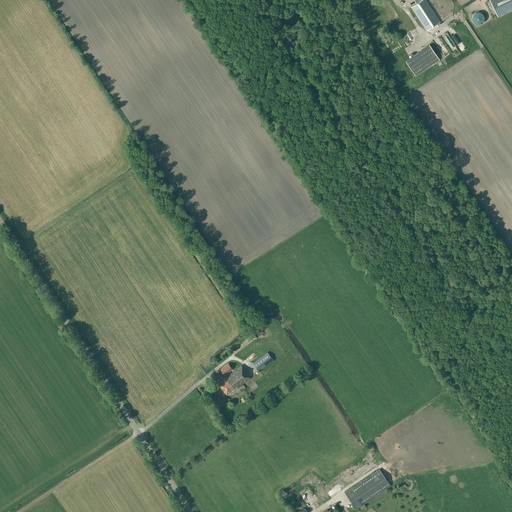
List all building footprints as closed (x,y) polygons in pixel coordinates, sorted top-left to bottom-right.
[(426,30),(440,22),(425,0),(421,0),(411,7),(426,30)] [(511,0),(490,0),(498,16),(511,9),(511,0)] [(393,22),(391,23),(400,36),(414,27),(404,11),(401,14),(400,13),(397,15),(393,9),(386,13),(393,22)] [(472,18),(472,19),(472,20),(472,21),(473,22),(474,23),(475,24),(476,24),(477,24),(478,25),(479,24),(480,24),(481,24),(482,23),(483,23),(483,22),(483,21),(484,21),(484,20),(484,19),(484,18),(484,17),(484,16),(483,15),(483,14),(482,14),(482,13),(481,13),(480,12),(479,12),(478,12),(477,12),(476,12),(475,13),(474,13),(474,14),(473,14),(473,15),(472,16),(472,17),(472,18)] [(441,33),(449,26),(447,24),(439,30),(441,33)] [(448,31),(459,52),(465,49),(454,29),(448,31)] [(456,56),(460,53),(451,40),(450,39),(445,42),(456,56)] [(443,58),(449,55),(444,43),(438,46),(443,58)] [(429,44),(405,61),(415,75),(439,59),(429,44)] [(465,50),(467,55),(478,51),(476,45),(465,50)] [(284,328),(291,325),(288,320),(281,324),(284,328)] [(267,352),(253,363),(259,371),(274,360),(267,352)] [(232,369),(228,363),(220,369),(224,375),(232,369)] [(227,394),(230,391),(231,392),(250,378),(247,374),(248,374),(242,365),(222,380),(218,383),(227,394)] [(354,470),(358,477),(367,473),(364,466),(354,470)] [(379,469),(345,492),(356,509),(360,506),(362,509),(366,506),(364,503),(391,485),(379,469)] [(338,485),(327,492),(330,496),(341,489),(338,485)] [(303,495),(301,496),(306,502),(307,502),(308,503),(311,506),(314,503),(304,491),(301,493),(303,495)]
